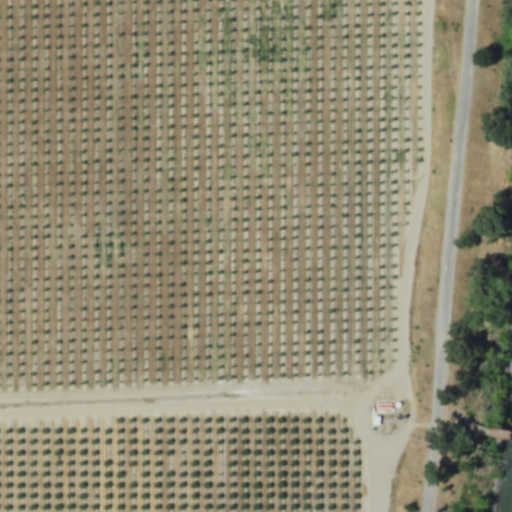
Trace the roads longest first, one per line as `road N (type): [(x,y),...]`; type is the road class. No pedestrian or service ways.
road 1 (track): [(375,511),(383,454),(407,413),(406,258),(423,159),(428,0)]
road 2 (tertiary): [(476,0),(448,395),(431,511)]
